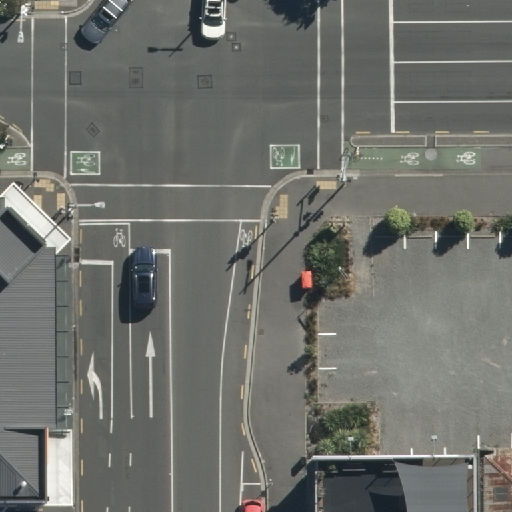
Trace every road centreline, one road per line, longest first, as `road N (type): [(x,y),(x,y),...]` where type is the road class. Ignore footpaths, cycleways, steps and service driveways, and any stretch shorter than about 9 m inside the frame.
road 1 (tertiary): [(173,63),(173,511)]
road 2 (secondary): [(511,61),(173,63)]
road 3 (secondary): [(173,63),(0,64)]
